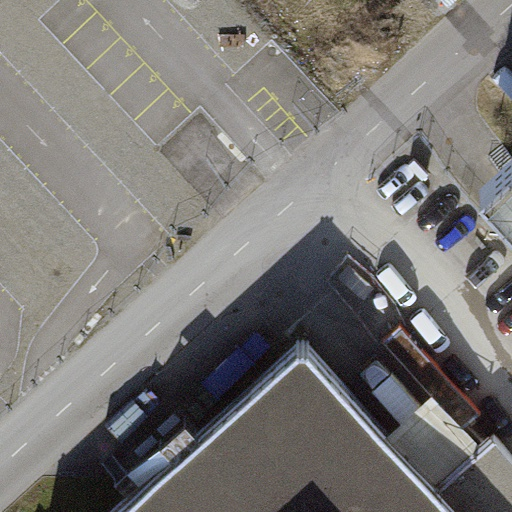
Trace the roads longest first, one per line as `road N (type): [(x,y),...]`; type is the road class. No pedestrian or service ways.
road 1 (residential): [(0,474),(311,192)]
road 2 (residential): [(311,192),(511,419)]
road 3 (residential): [(311,192),(511,9)]
